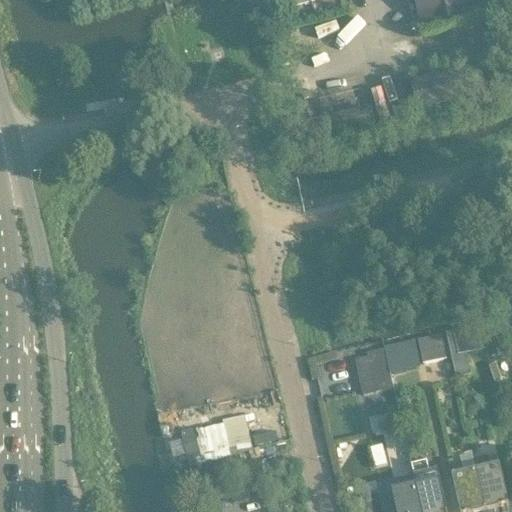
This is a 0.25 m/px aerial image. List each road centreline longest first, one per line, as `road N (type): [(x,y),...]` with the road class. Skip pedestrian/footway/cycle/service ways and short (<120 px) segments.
road 1 (residential): [(327,511),(224,105)]
road 2 (secondary): [(65,511),(52,320),(30,208),(2,149)]
road 3 (secondary): [(2,149),(16,511)]
road 4 (track): [(256,227),(511,157)]
road 5 (residential): [(2,149),(224,105)]
road 6 (residential): [(224,105),(365,63),(392,25),(386,0)]
